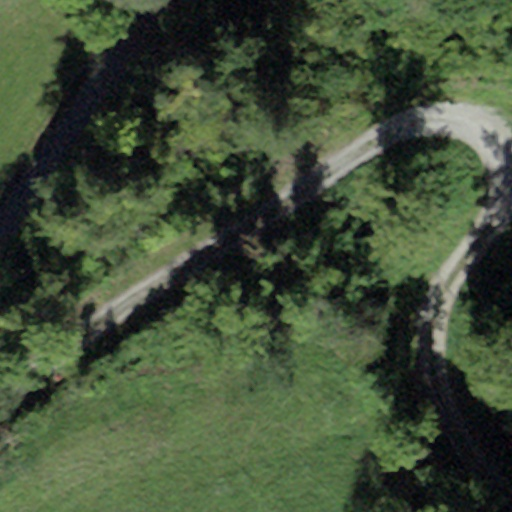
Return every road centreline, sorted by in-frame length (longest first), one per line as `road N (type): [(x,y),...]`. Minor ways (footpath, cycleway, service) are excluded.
road 1 (track): [(511,498),(489,479),(426,355),(438,293),(484,231),(505,171),(473,120),(410,125),(325,171),(86,326),(0,410)]
road 2 (track): [(200,0),(0,264)]
